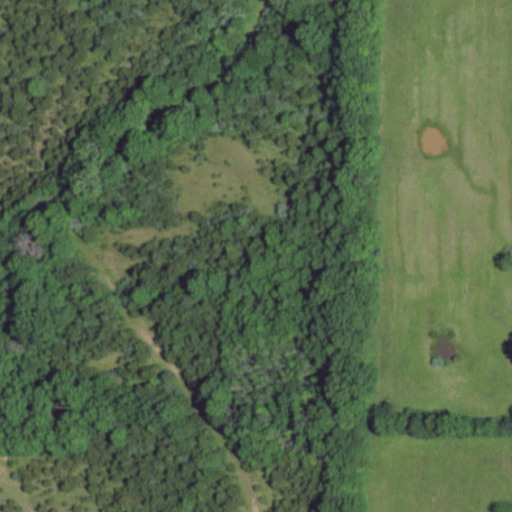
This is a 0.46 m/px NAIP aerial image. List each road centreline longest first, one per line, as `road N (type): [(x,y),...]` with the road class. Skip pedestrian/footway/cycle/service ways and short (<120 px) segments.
road 1 (residential): [(256,511),(216,431),(42,204)]
road 2 (residential): [(42,204),(0,237),(15,495),(28,511)]
